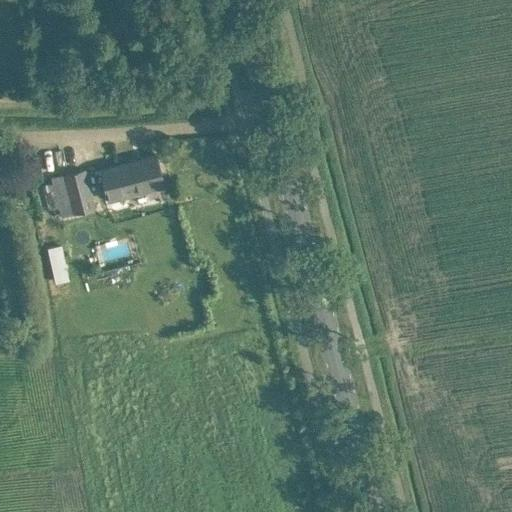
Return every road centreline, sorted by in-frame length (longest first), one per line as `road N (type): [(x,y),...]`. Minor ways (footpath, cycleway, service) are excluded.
road 1 (secondary): [(374,511),(271,116)]
road 2 (unclassified): [(0,135),(271,116)]
